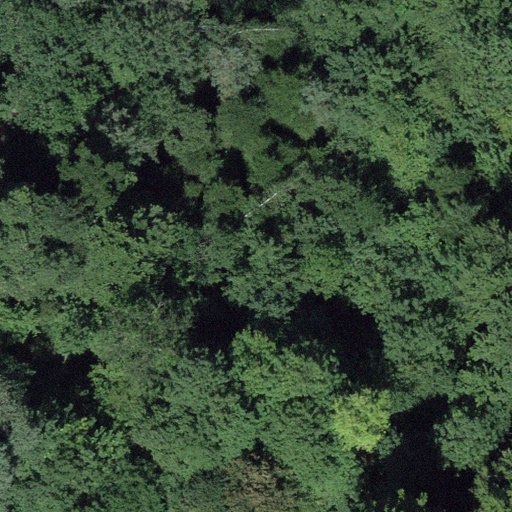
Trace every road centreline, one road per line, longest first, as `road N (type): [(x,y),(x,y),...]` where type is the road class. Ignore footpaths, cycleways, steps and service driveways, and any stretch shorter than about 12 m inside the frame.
road 1 (track): [(511,325),(420,472),(374,511)]
road 2 (track): [(0,138),(18,86),(2,0)]
